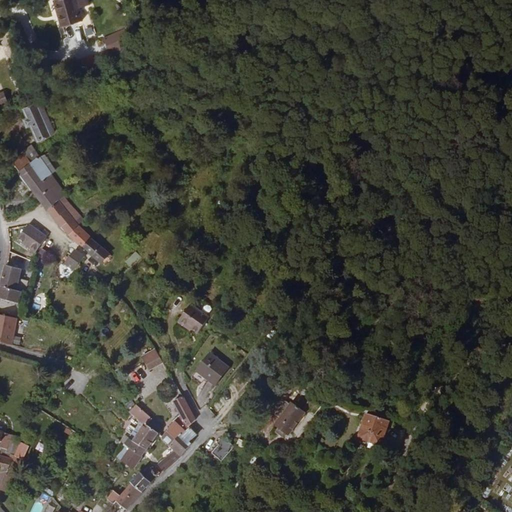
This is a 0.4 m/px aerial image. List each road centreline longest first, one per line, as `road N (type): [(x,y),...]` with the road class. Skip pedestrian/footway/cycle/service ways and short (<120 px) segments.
road 1 (track): [(411,432),(511,325)]
road 2 (residential): [(130,511),(203,439),(211,427),(206,403)]
